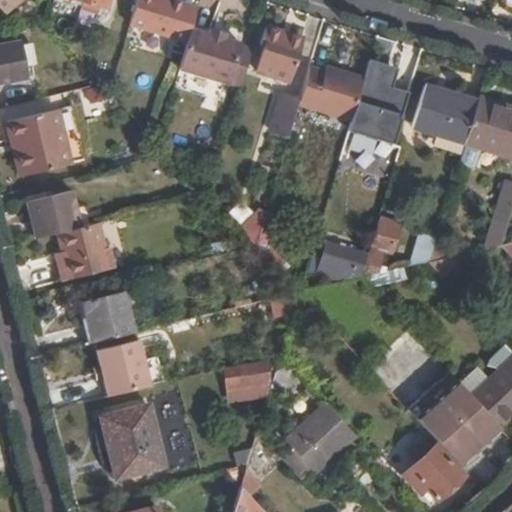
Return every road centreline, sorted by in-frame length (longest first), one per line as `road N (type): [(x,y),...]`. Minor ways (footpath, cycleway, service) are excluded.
road 1 (residential): [(0,301),(51,511)]
road 2 (residential): [(346,0),(511,50)]
